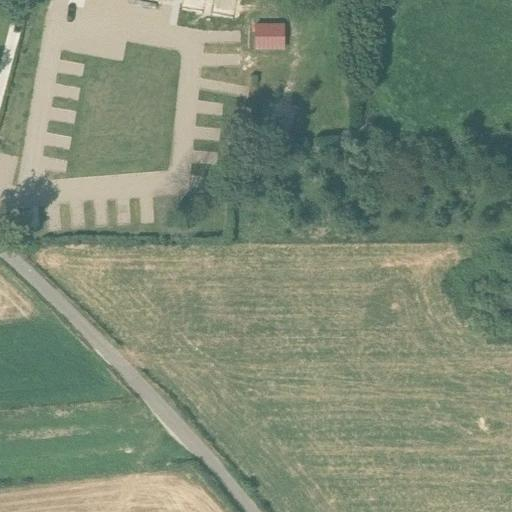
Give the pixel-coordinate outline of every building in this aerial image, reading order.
[(44,6),(45,0),(31,0),(25,26),(36,29),(38,21),(40,21),(44,6)] [(205,0),(180,0),(179,10),(202,15),(205,0)] [(238,0),(213,0),(211,15),(235,20),(238,0)] [(275,26),(255,26),(255,49),(275,49),(275,26)] [(143,206),(142,221),(161,223),(163,208),(143,206)]
